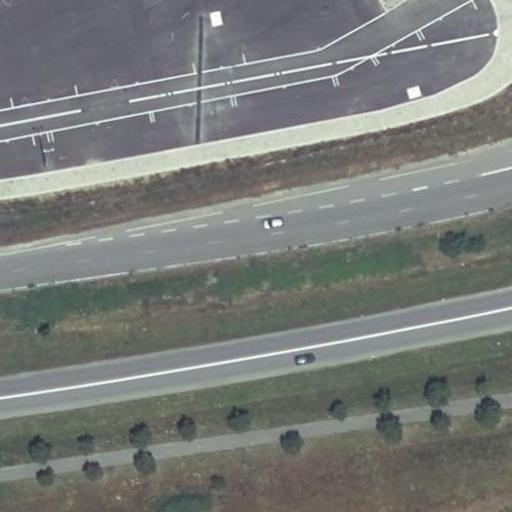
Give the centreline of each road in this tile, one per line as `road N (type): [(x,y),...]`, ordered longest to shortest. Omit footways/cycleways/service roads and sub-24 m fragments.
road 1 (secondary): [(0,398),(511,307)]
road 2 (tertiary): [(385,211),(0,286)]
road 3 (tertiary): [(511,165),(385,211)]
road 4 (tertiary): [(511,183),(385,211)]
